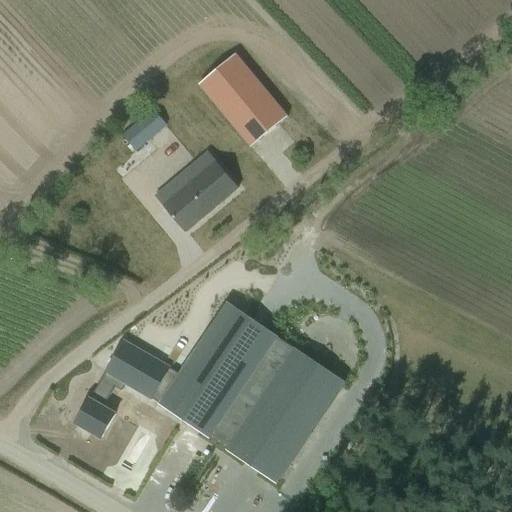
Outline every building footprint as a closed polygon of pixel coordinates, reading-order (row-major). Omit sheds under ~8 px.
[(288,118),(236,55),(199,86),(251,148),(288,118)] [(136,125),(122,136),(135,151),(148,141),(167,125),(154,110),(136,125)] [(151,159),(169,148),(164,139),(145,149),(151,159)] [(183,184),(160,203),(190,240),(243,197),(213,160),(201,169),(208,178),(190,193),(183,184)] [(399,243),(511,284),(511,193),(429,163),(399,243)] [(337,272),(511,332),(511,294),(349,238),(337,272)] [(76,425),(77,425),(100,438),(100,439),(101,439),(115,416),(102,408),(119,380),(160,404),(160,405),(184,421),(277,484),(345,383),(228,304),(180,375),(124,343),(102,380),(92,397),(76,425)]
